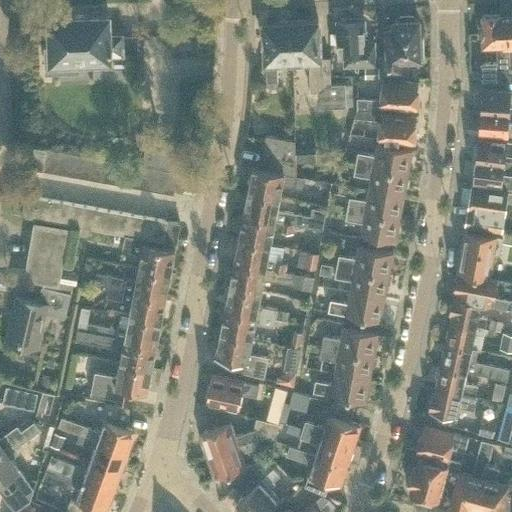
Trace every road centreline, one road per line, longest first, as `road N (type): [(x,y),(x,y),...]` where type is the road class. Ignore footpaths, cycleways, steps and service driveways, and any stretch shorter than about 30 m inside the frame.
road 1 (residential): [(364,511),(425,281),(442,169),(449,0)]
road 2 (residential): [(155,472),(224,120),(232,0)]
